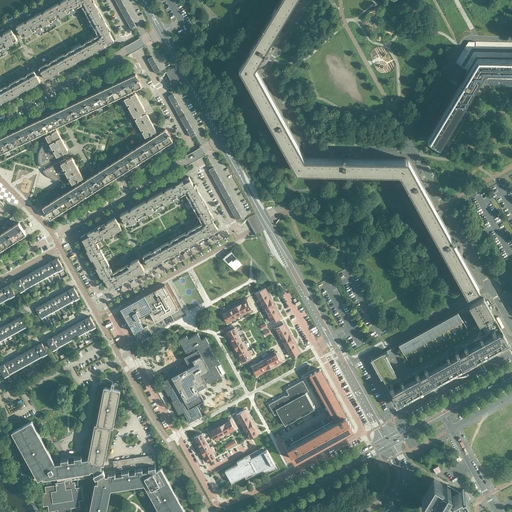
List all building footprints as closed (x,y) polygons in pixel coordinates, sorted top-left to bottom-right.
[(76,12),(74,9),(69,0),(63,0),(61,1),(61,2),(59,3),(51,7),(57,18),(67,12),(69,16),(76,12)] [(80,2),(84,0),(69,0),(74,9),(79,6),(82,4),(80,2)] [(101,14),(93,0),(84,0),(80,2),(82,4),(79,6),(82,11),(85,9),(86,11),(85,12),(90,20),(101,14)] [(479,289),(460,254),(454,244),(453,241),(455,240),(454,238),(452,239),(451,238),(449,235),(450,234),(441,218),(440,219),(439,216),(438,217),(434,210),(433,209),(434,208),(433,206),(434,205),(409,159),(362,158),(362,159),(355,159),(349,159),(348,159),(345,159),(346,156),(344,156),(343,159),(342,159),(338,159),(338,158),(305,157),(256,68),(255,69),(255,68),(257,63),(263,55),(264,52),(267,54),(268,52),(266,51),(266,50),(279,28),(284,20),(295,0),(280,0),(251,49),(246,56),(242,63),(239,68),(296,172),(355,173),(400,174),(422,215),(423,216),(425,219),(427,223),(452,267),(467,295),(468,295),(478,289),(479,289)] [(57,18),(51,7),(44,11),(44,12),(42,13),(42,12),(34,16),(40,27),(50,22),(52,25),(59,22),(57,18)] [(111,31),(101,14),(90,20),(94,28),(95,27),(96,30),(93,31),(96,36),(98,35),(99,37),(109,32),(111,31)] [(40,27),(34,16),(27,20),(27,21),(25,22),(25,21),(16,26),(22,37),(33,31),(35,35),(42,31),(40,27)] [(7,46),(18,40),(12,29),(3,33),(4,34),(1,35),(1,34),(0,35),(0,49),(2,53),(9,49),(7,46)] [(97,50),(114,41),(109,32),(99,37),(98,35),(96,36),(91,39),(97,50)] [(97,50),(91,39),(89,40),(88,37),(82,40),(84,44),(82,45),(82,44),(74,49),(80,60),(97,50)] [(476,46),(476,42),(468,42),(464,48),(468,51),(471,46),(476,46)] [(80,60),(74,49),(72,49),(71,47),(68,48),(65,50),(67,53),(65,54),(56,58),(62,69),(80,60)] [(62,69),(56,58),(55,59),(53,56),(48,59),(50,62),(48,64),(48,63),(44,65),(43,62),(40,64),(41,66),(39,68),(45,79),(62,69)] [(511,56),(476,56),(468,71),(466,73),(465,74),(466,75),(465,77),(463,76),(462,76),(461,75),(461,76),(460,76),(460,77),(460,78),(461,79),(463,80),(462,82),(461,82),(462,83),(427,139),(428,139),(427,139),(429,140),(438,146),(440,147),(440,146),(438,146),(441,142),(449,147),(452,142),(449,140),(448,140),(447,143),(442,140),(442,139),(443,140),(444,140),(442,139),(444,137),(445,138),(447,135),(445,134),(448,130),(449,131),(448,130),(450,127),(451,127),(450,126),(451,124),(453,125),(453,124),(452,124),(453,121),(454,122),(453,121),(455,119),(456,120),(456,119),(455,119),(457,115),(458,116),(458,115),(457,114),(459,111),(461,112),(462,109),(461,108),(463,105),(464,105),(466,102),(465,102),(467,98),(468,99),(470,96),(469,95),(471,92),(479,97),(483,91),(482,91),(479,89),(477,93),(472,90),(472,89),(474,90),(474,89),(473,89),(474,87),(475,87),(479,82),(481,78),(480,78),(485,71),(511,71),(511,56)] [(41,81),(37,75),(34,70),(32,71),(31,69),(28,70),(29,73),(26,75),(24,77),(22,73),(17,76),(19,79),(17,80),(23,91),(41,81)] [(141,85),(139,80),(140,79),(136,73),(122,80),(123,82),(130,95),(135,92),(134,90),(142,86),(141,85)] [(23,91),(17,80),(9,84),(9,85),(7,86),(5,83),(0,85),(1,88),(0,89),(6,100),(23,91)] [(130,95),(123,82),(122,80),(109,86),(115,99),(123,95),(124,98),(130,95)] [(115,99),(109,86),(96,92),(96,93),(102,105),(115,99)] [(102,105),(96,93),(96,92),(83,98),(83,99),(89,111),(102,105)] [(144,108),(135,92),(130,95),(124,98),(131,111),(131,112),(130,112),(130,113),(131,113),(131,114),(132,114),(133,114),(144,108)] [(89,111),(83,99),(83,98),(69,105),(75,118),(79,116),(86,113),(89,111)] [(65,123),(75,118),(69,105),(59,110),(44,117),(45,119),(51,132),(57,129),(56,127),(65,123)] [(148,115),(147,113),(146,112),(142,114),(141,113),(146,111),(144,108),(133,114),(134,117),(136,116),(136,117),(137,117),(135,118),(137,121),(148,115)] [(157,131),(148,115),(137,121),(136,121),(136,122),(136,123),(136,124),(137,124),(138,124),(145,137),(151,134),(157,131)] [(51,132),(45,119),(44,117),(31,123),(31,124),(37,136),(44,132),(46,135),(51,132)] [(37,136),(31,124),(31,123),(18,129),(18,130),(24,142),(37,136)] [(24,142),(18,130),(18,129),(5,136),(11,148),(24,142)] [(68,150),(57,129),(51,132),(46,135),(48,141),(47,141),(47,142),(46,143),(45,143),(44,144),(43,145),(42,146),(41,147),(41,148),(40,149),(40,150),(39,151),(39,152),(39,154),(39,155),(38,157),(38,158),(38,159),(39,161),(39,163),(39,164),(40,164),(40,166),(41,167),(65,154),(65,153),(66,153),(66,152),(66,151),(68,150)] [(173,141),(169,134),(170,133),(165,129),(158,133),(157,131),(151,134),(160,148),(173,141)] [(160,148),(151,134),(145,137),(148,140),(146,141),(141,145),(148,156),(160,148)] [(0,153),(11,148),(5,136),(0,137),(0,153)] [(148,156),(141,145),(136,148),(134,149),(129,152),(136,164),(148,156)] [(136,164),(129,152),(123,156),(122,157),(116,160),(124,172),(136,164)] [(78,167),(72,157),(70,158),(69,158),(68,157),(67,157),(43,171),(44,172),(44,173),(45,174),(46,175),(47,176),(48,177),(49,178),(50,178),(51,179),(52,179),(53,180),(54,180),(56,180),(56,181),(57,181),(58,181),(59,181),(60,181),(61,181),(63,181),(64,180),(65,180),(66,180),(67,180),(68,179),(69,178),(72,184),(72,183),(78,180),(83,178),(83,177),(78,167)] [(124,172),(116,160),(111,164),(110,165),(104,168),(112,180),(124,172)] [(101,187),(112,180),(104,168),(99,172),(97,173),(93,175),(87,179),(85,180),(83,178),(78,180),(87,195),(101,187)] [(184,191),(194,185),(189,176),(172,186),(178,197),(183,194),(185,193),(184,191)] [(87,195),(78,180),(72,183),(74,187),(68,191),(75,203),(87,195)] [(205,202),(195,184),(194,185),(184,191),(185,193),(183,194),(185,199),(189,197),(190,199),(189,200),(194,208),(205,202)] [(180,200),(178,197),(172,186),(165,189),(165,190),(163,191),(155,195),(161,206),(171,200),(173,204),(180,200)] [(75,203),(68,191),(62,195),(61,196),(55,199),(63,211),(75,203)] [(161,206),(155,195),(148,199),(148,200),(146,201),(146,200),(138,204),(144,216),(154,210),(156,213),(163,210),(161,206)] [(63,211),(55,199),(50,203),(49,204),(48,204),(43,207),(50,219),(63,211)] [(215,219),(205,202),(194,208),(198,216),(199,215),(200,218),(197,220),(200,224),(202,223),(203,225),(213,220),(215,219)] [(144,216),(138,204),(131,208),(131,209),(129,210),(120,214),(126,225),(137,219),(139,223),(146,219),(144,216)] [(7,229),(18,221),(14,215),(7,220),(10,224),(5,227),(7,229)] [(111,234),(122,228),(115,217),(107,221),(108,222),(105,223),(98,226),(104,237),(105,237),(107,239),(112,236),(111,234)] [(201,238),(218,229),(213,220),(203,225),(202,223),(200,224),(195,227),(201,238)] [(26,233),(24,230),(19,222),(13,226),(12,227),(6,230),(14,242),(26,234),(26,233)] [(201,238),(195,227),(193,228),(192,225),(189,226),(186,228),(188,232),(186,233),(186,232),(178,237),(184,248),(201,238)] [(104,237),(98,226),(81,236),(86,245),(95,240),(96,242),(99,240),(104,237)] [(14,242),(6,230),(1,234),(0,234),(0,247),(2,250),(14,242)] [(184,248),(178,237),(176,237),(174,235),(172,236),(169,238),(171,241),(169,242),(161,246),(167,257),(184,248)] [(105,257),(100,249),(99,247),(102,245),(99,240),(96,242),(95,240),(86,245),(84,246),(86,248),(94,263),(105,257)] [(167,257),(161,246),(159,247),(157,244),(152,247),(154,251),(152,252),(151,251),(143,256),(149,267),(167,257)] [(243,265),(234,255),(232,250),(225,254),(225,255),(222,258),(223,258),(222,259),(227,263),(228,263),(235,270),(236,270),(235,270),(237,269),(238,270),(243,265)] [(116,270),(113,265),(110,267),(109,265),(105,257),(94,263),(98,271),(99,273),(103,280),(105,279),(114,274),(113,272),(116,270)] [(64,268),(61,264),(58,258),(53,261),(58,270),(58,271),(64,268)] [(144,269),(138,258),(130,263),(128,265),(127,262),(123,264),(121,265),(122,267),(121,268),(127,279),(134,275),(134,274),(136,273),(136,274),(144,269)] [(58,270),(53,261),(48,263),(53,272),(56,270),(56,271),(58,270)] [(53,272),(48,263),(43,266),(49,275),(50,274),(50,273),(53,272)] [(49,275),(43,266),(39,268),(43,277),(46,275),(47,276),(49,275)] [(43,277),(39,268),(34,271),(39,280),(41,279),(40,278),(43,277)] [(121,268),(116,270),(113,272),(114,274),(105,279),(110,288),(127,279),(121,268)] [(39,280),(34,271),(29,273),(34,282),(37,280),(38,281),(39,280)] [(34,282),(29,273),(25,276),(30,286),(32,285),(31,284),(34,282)] [(30,286),(25,276),(20,278),(25,287),(27,286),(28,287),(30,286)] [(25,287),(20,278),(15,281),(20,291),(26,288),(25,287)] [(15,294),(10,284),(4,287),(9,296),(10,297),(15,294)] [(144,295),(121,308),(121,309),(129,325),(130,324),(130,325),(131,327),(131,328),(139,341),(152,334),(147,325),(143,327),(139,319),(140,318),(140,317),(149,312),(155,322),(178,309),(165,284),(161,286),(154,290),(145,296),(144,295)] [(9,296),(4,287),(0,290),(5,299),(7,298),(7,297),(9,296)] [(80,297),(77,293),(74,287),(69,290),(74,299),(74,300),(80,297)] [(264,288),(254,294),(257,299),(259,298),(267,293),(264,288)] [(74,299),(69,290),(64,292),(69,301),(72,299),(73,300),(74,299)] [(69,301),(64,292),(60,295),(65,304),(67,303),(66,302),(69,301)] [(267,293),(259,298),(261,302),(269,298),(267,293)] [(65,304),(60,295),(55,297),(60,306),(63,304),(63,305),(65,304)] [(60,306),(55,297),(50,300),(55,310),(57,309),(57,308),(60,306)] [(456,350),(452,353),(461,369),(469,364),(476,360),(492,352),(495,350),(508,342),(483,297),(469,306),(476,319),(479,325),(481,324),(482,326),(483,328),(486,334),(481,336),(481,337),(479,338),(467,344),(460,348),(456,350)] [(269,298),(261,302),(264,307),(272,303),(269,298)] [(55,310),(50,300),(45,303),(50,311),(53,310),(54,311),(55,310)] [(247,300),(242,303),(247,313),(252,310),(251,308),(250,305),(248,303),(247,300)] [(50,311),(45,303),(41,305),(46,315),(48,314),(47,313),(50,311)] [(242,303),(237,306),(242,315),(247,313),(242,303)] [(264,307),(262,308),(265,313),(275,307),(272,303),(264,307)] [(46,315),(41,305),(36,308),(40,317),(44,315),(44,316),(46,315)] [(237,306),(232,308),(237,316),(237,318),(238,318),(242,315),(237,306)] [(275,307),(265,313),(268,318),(277,312),(275,307)] [(232,308),(228,311),(232,319),(236,317),(237,316),(232,308)] [(228,311),(223,313),(226,319),(227,322),(228,323),(233,320),(232,319),(228,311)] [(463,321),(458,311),(454,314),(459,323),(463,321)] [(277,312),(268,318),(270,322),(272,322),(275,320),(277,319),(280,317),(277,312)] [(459,323),(454,314),(449,316),(455,325),(459,323)] [(26,325),(21,316),(16,319),(22,328),(23,327),(23,326),(26,325)] [(96,326),(93,322),(90,316),(85,319),(90,329),(91,329),(96,326)] [(455,325),(449,316),(445,318),(450,328),(455,325)] [(450,328),(445,318),(441,321),(446,330),(450,328)] [(22,328),(16,319),(11,321),(16,330),(19,328),(20,329),(22,328)] [(90,329),(85,319),(80,321),(85,330),(88,328),(89,329),(90,329)] [(16,330),(11,321),(7,324),(12,334),(14,333),(13,332),(16,330)] [(85,330),(80,321),(76,324),(81,334),(83,333),(82,332),(85,330)] [(446,330),(441,321),(437,323),(442,333),(446,330)] [(442,333),(437,323),(432,325),(438,335),(442,333)] [(12,334),(7,324),(2,327),(7,335),(10,334),(10,335),(12,334)] [(81,334),(76,324),(71,327),(76,335),(79,334),(79,335),(81,334)] [(275,328),(274,329),(277,334),(286,329),(283,324),(281,325),(278,327),(275,328)] [(438,335),(432,325),(428,328),(433,337),(438,335)] [(76,335),(71,327),(66,329),(72,339),(73,338),(73,337),(76,335)] [(229,330),(227,332),(229,337),(237,332),(238,333),(239,332),(236,327),(235,328),(232,329),(229,330)] [(433,337),(428,328),(424,330),(429,340),(433,337)] [(72,339),(66,329),(62,332),(66,340),(69,339),(70,340),(72,339)] [(286,329),(277,334),(279,339),(281,338),(289,333),(286,329)] [(429,340),(424,330),(420,332),(425,342),(429,340)] [(66,340),(62,332),(57,335),(62,344),(64,343),(63,342),(66,340)] [(237,332),(229,337),(232,342),(240,337),(238,333),(237,332)] [(425,342),(420,332),(416,335),(421,344),(425,342)] [(215,365),(220,362),(216,355),(215,356),(208,344),(209,343),(206,337),(201,339),(198,333),(188,338),(187,335),(179,339),(186,352),(187,351),(189,354),(184,356),(189,366),(171,376),(169,378),(169,377),(161,382),(168,395),(170,394),(173,400),(172,401),(179,414),(183,411),(189,422),(201,415),(202,415),(198,407),(197,407),(197,406),(196,405),(204,400),(198,389),(204,386),(207,384),(206,382),(208,381),(208,382),(221,375),(217,367),(217,368),(215,365)] [(289,333),(281,338),(283,342),(291,338),(289,333)] [(62,344),(57,335),(52,337),(57,345),(60,344),(60,345),(62,344)] [(421,344),(416,335),(411,337),(417,347),(421,344)] [(58,347),(57,345),(52,337),(47,340),(53,350),(58,347)] [(240,337),(232,342),(235,346),(243,342),(240,337)] [(417,347),(411,337),(407,339),(412,349),(417,347)] [(283,342),(282,343),(284,348),(294,343),(291,338),(283,342)] [(412,349),(407,339),(403,342),(408,351),(412,349)] [(243,342),(235,346),(237,351),(245,347),(247,346),(244,341),(243,342)] [(408,351),(403,342),(399,344),(404,354),(408,351)] [(48,353),(42,343),(37,346),(41,354),(42,356),(48,353)] [(294,343),(284,348),(287,353),(289,352),(297,347),(294,343)] [(41,354),(37,346),(32,348),(38,358),(39,357),(39,356),(41,354)] [(245,347),(237,351),(240,356),(248,351),(246,347),(245,347)] [(297,347),(289,352),(291,357),(299,352),(297,347)] [(38,358),(32,348),(28,351),(32,359),(35,358),(36,359),(38,358)] [(248,351),(240,356),(243,361),(245,359),(248,358),(251,356),(252,355),(249,351),(249,350),(248,351)] [(32,359),(28,351),(23,353),(28,363),(30,362),(29,361),(32,359)] [(275,351),(270,354),(275,363),(280,361),(279,358),(277,355),(276,353),(275,351)] [(372,359),(371,360),(375,366),(378,373),(382,379),(383,378),(387,385),(388,384),(393,393),(405,386),(402,380),(401,378),(400,376),(396,378),(393,373),(393,372),(392,371),(390,366),(386,360),(384,356),(386,355),(389,354),(387,351),(372,359)] [(28,363),(23,353),(18,356),(23,364),(26,363),(27,364),(28,363)] [(393,393),(391,394),(397,404),(436,382),(461,369),(452,353),(448,355),(402,380),(405,386),(393,393)] [(265,356),(265,357),(266,358),(270,366),(275,363),(270,354),(265,356)] [(23,364),(18,356),(14,359),(19,368),(21,367),(20,366),(23,364)] [(265,359),(261,361),(266,369),(270,366),(266,358),(265,359)] [(19,368),(14,359),(9,361),(14,370),(16,368),(17,369),(19,368)] [(14,370),(9,361),(4,364),(10,373),(11,372),(11,371),(14,370)] [(261,361),(257,363),(261,371),(266,369),(261,361)] [(257,363),(252,366),(253,369),(256,374),(261,371),(257,363)] [(10,373),(4,364),(0,366),(0,368),(5,377),(10,374),(10,373)] [(289,448),(289,449),(295,460),(352,428),(320,369),(311,374),(313,377),(313,378),(313,379),(325,400),(336,419),(331,422),(329,423),(290,444),(291,445),(292,447),(289,448)] [(314,409),(307,395),(305,393),(309,391),(303,380),(286,389),(289,394),(286,396),(285,395),(269,404),(275,415),(278,413),(285,425),(314,409)] [(184,511),(160,467),(156,470),(154,457),(154,455),(113,461),(114,468),(104,470),(103,469),(102,469),(101,467),(102,464),(103,464),(110,427),(112,427),(120,389),(117,389),(118,383),(115,383),(115,382),(112,382),(109,382),(108,387),(105,386),(98,424),(96,423),(89,458),(88,458),(82,459),(81,455),(75,456),(74,456),(75,461),(71,460),(68,459),(68,457),(62,458),(61,458),(61,462),(55,463),(54,463),(31,421),(25,424),(22,426),(19,427),(13,431),(39,479),(43,477),(47,474),(49,474),(50,475),(50,477),(57,476),(57,477),(58,482),(56,483),(56,485),(56,486),(47,487),(48,493),(44,494),(45,503),(50,502),(50,508),(59,507),(60,510),(69,508),(69,505),(77,504),(77,498),(81,497),(80,488),(75,489),(74,483),(72,483),(72,482),(71,480),(92,477),(91,470),(93,470),(95,473),(95,474),(97,477),(98,479),(98,483),(96,482),(90,511),(105,511),(110,489),(145,483),(160,511),(184,511)] [(244,410),(236,414),(239,419),(247,415),(244,410)] [(247,415),(239,419),(242,424),(250,419),(247,415)] [(250,419),(242,424),(244,428),(244,429),(252,424),(250,419)] [(230,420),(225,423),(230,432),(235,430),(234,428),(233,425),(231,423),(230,420)] [(225,423),(220,425),(225,433),(224,434),(225,435),(226,435),(230,432),(225,423)] [(244,428),(243,429),(245,434),(255,429),(252,424),(244,429),(244,428)] [(220,425),(216,428),(220,436),(224,434),(225,433),(220,425)] [(216,428),(211,431),(212,433),(213,436),(215,439),(216,440),(221,438),(221,437),(220,436),(216,428)] [(255,429),(245,434),(248,439),(258,434),(255,429)] [(202,433),(194,438),(197,442),(205,438),(202,433)] [(205,438),(197,442),(199,447),(208,443),(205,438)] [(208,443),(199,447),(202,452),(210,447),(208,443)] [(210,447),(202,452),(205,457),(213,452),(214,452),(214,451),(212,447),(212,446),(210,447)] [(277,468),(275,465),(267,449),(265,450),(263,447),(237,461),(238,464),(225,471),(232,483),(245,476),(246,478),(249,476),(252,475),(253,476),(277,468)] [(213,452),(205,457),(207,462),(215,457),(213,452)] [(469,499),(463,489),(457,492),(455,491),(450,488),(450,487),(447,485),(446,486),(434,478),(433,480),(431,483),(429,482),(427,485),(429,486),(423,497),(424,497),(424,508),(435,509),(435,510),(446,510),(446,511),(447,511),(468,500),(469,499)]
